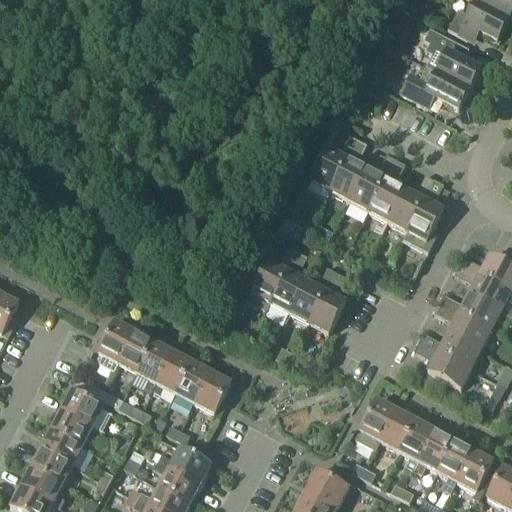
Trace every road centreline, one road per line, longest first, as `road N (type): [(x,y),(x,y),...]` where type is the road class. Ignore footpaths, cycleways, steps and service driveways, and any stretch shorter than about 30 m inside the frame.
road 1 (residential): [(371,380),(466,226),(487,209)]
road 2 (residential): [(0,443),(65,323)]
